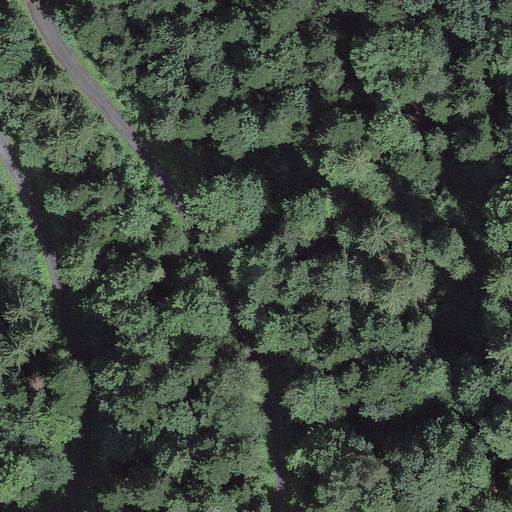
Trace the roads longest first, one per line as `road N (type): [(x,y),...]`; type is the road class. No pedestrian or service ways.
road 1 (track): [(33,0),(223,282),(269,397),(279,511)]
road 2 (track): [(63,511),(83,465),(83,384),(52,258),(0,139)]
